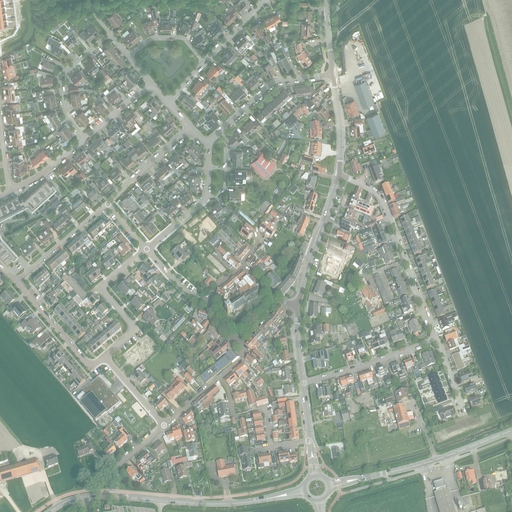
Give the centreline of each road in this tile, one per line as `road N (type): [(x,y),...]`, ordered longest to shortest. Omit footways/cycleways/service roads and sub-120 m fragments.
road 1 (residential): [(435,338),(379,195),(340,174)]
road 2 (residential): [(206,143),(271,83),(330,73)]
road 3 (residential): [(146,249),(104,283),(132,325),(104,356)]
road 4 (residential): [(302,383),(435,338)]
road 5 (secondary): [(379,474),(511,430)]
road 6 (secondary): [(296,304),(340,174)]
road 7 (residential): [(84,139),(63,110),(59,77),(109,33)]
road 8 (residential): [(104,356),(86,362),(16,282)]
